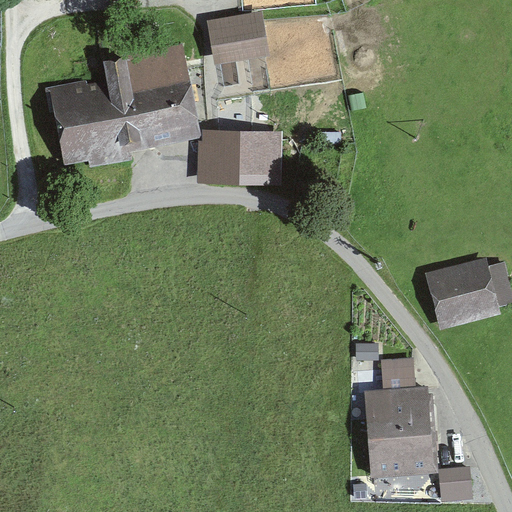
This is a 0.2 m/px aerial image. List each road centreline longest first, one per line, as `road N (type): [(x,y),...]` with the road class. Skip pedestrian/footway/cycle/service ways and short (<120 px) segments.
road 1 (unclassified): [(508,511),(473,429),(413,329),(342,247),(299,213),(248,197),(179,197),(0,233)]
road 2 (track): [(35,224),(18,133),(9,0)]
